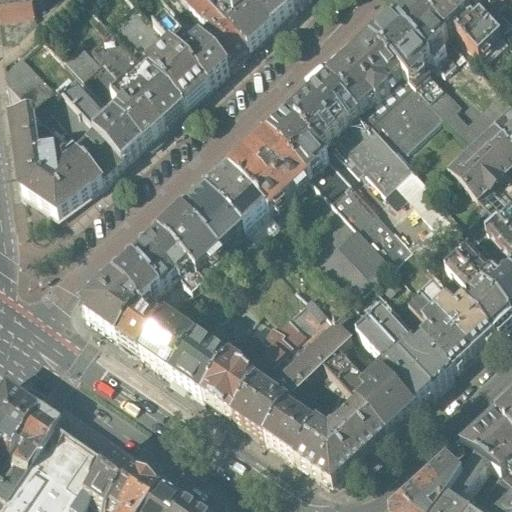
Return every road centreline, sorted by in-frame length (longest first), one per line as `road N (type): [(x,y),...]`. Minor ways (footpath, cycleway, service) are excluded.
road 1 (residential): [(4,339),(52,309),(372,0)]
road 2 (primary): [(289,511),(79,367),(4,339)]
road 3 (primary): [(4,339),(55,401),(214,511)]
road 4 (residential): [(511,382),(373,511)]
